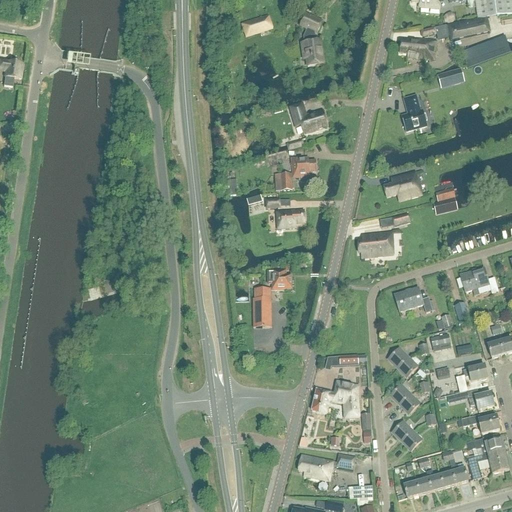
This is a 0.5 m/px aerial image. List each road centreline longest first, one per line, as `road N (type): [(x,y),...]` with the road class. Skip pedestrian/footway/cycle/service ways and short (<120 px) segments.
road 1 (unclassified): [(166,405),(175,313),(152,98),(129,72),(38,58)]
road 2 (unclassified): [(300,406),(392,0)]
road 3 (residential): [(385,511),(372,295),(511,246)]
road 4 (unclassified): [(0,321),(38,58)]
road 5 (primary): [(198,230),(181,0)]
road 6 (primary): [(228,399),(198,230)]
road 7 (primary): [(198,230),(212,401)]
